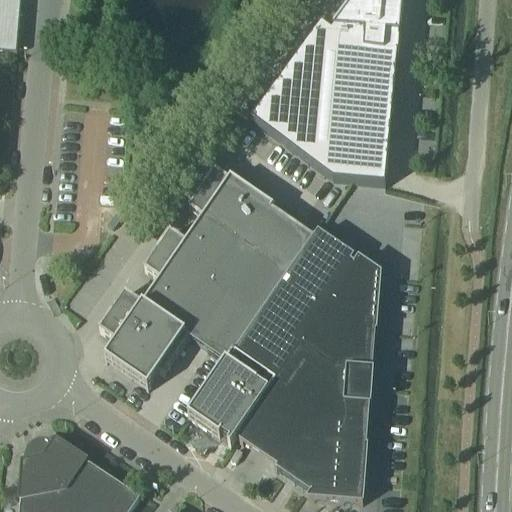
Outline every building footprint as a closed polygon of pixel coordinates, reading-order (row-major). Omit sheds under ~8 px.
[(0,0),(0,21),(19,24),(21,0),(0,0)] [(402,0),(358,0),(333,36),(331,39),(321,31),(250,127),(332,187),(384,192),(397,56),(402,0)] [(227,187),(213,177),(188,214),(202,224),(184,249),(169,238),(143,276),(159,286),(142,311),(124,299),(98,337),(116,349),(104,367),(147,396),(159,378),(163,381),(188,344),(224,369),(187,423),(219,445),(221,442),(229,448),(227,451),(229,453),(235,445),(235,446),(276,387),(234,359),(312,245),(270,216),(272,213),(229,184),(227,187)] [(354,271),(350,268),(353,263),(317,239),(312,245),(234,359),(276,387),(235,446),(276,474),(274,476),(310,501),(307,505),(361,510),(379,281),(358,266),(354,271)] [(20,506),(20,511),(133,511),(139,504),(85,468),(86,467),(55,446),(53,448),(50,447),(46,446),(41,446),(37,447),(29,452),(27,455),(25,460),(24,464),(25,467),(22,468),(19,506),(20,506)]
